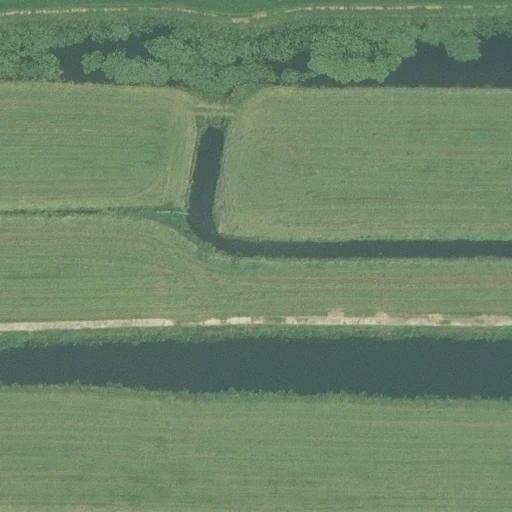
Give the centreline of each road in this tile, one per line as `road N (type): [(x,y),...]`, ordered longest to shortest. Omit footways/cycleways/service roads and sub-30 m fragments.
road 1 (track): [(511,7),(0,15)]
road 2 (track): [(511,321),(0,328)]
